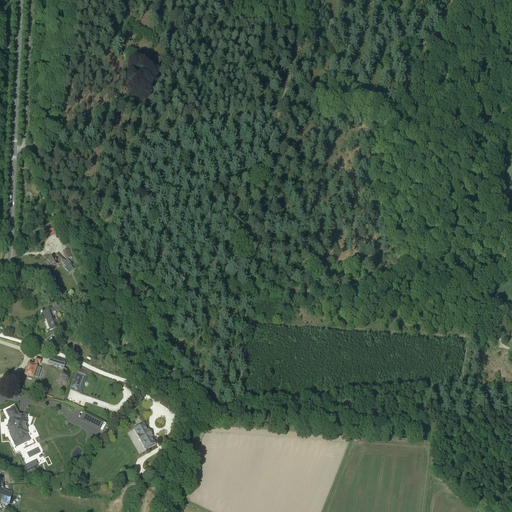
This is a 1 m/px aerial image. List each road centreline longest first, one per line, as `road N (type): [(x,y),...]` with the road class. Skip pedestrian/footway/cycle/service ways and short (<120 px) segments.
road 1 (track): [(278,112),(139,149),(120,0)]
road 2 (tertiary): [(0,292),(10,237),(20,0)]
road 3 (unknown): [(0,330),(138,388),(154,407),(156,435)]
road 4 (track): [(388,118),(369,150),(366,178),(413,289)]
road 5 (track): [(68,0),(42,149)]
road 6 (track): [(458,0),(388,118)]
road 7 (track): [(500,161),(388,118)]
